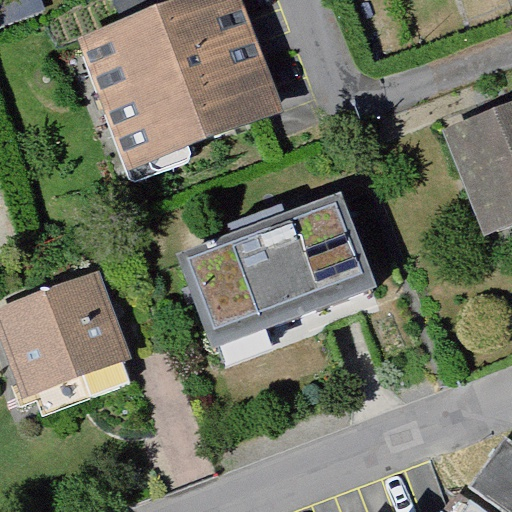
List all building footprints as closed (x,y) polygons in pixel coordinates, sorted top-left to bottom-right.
[(230,0),(201,0),(51,57),(107,205),(283,139),(230,0)] [(511,116),(427,144),(461,249),(511,232),(511,116)] [(270,214),(209,236),(214,257),(160,276),(194,383),(255,360),(249,342),(359,305),(333,218),(278,235),(270,214)] [(0,309),(0,354),(23,410),(131,364),(92,271),(0,309)] [(460,499),(481,511),(511,511),(511,457),(495,448),(460,499)]
